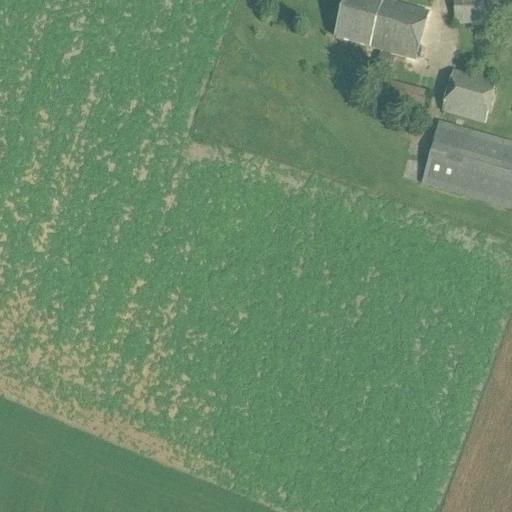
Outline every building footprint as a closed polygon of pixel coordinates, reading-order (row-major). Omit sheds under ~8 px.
[(345,0),(335,39),(370,49),(415,62),(429,13),(386,1),(382,0),(345,0)] [(511,0),(453,0),(454,25),(511,25),(511,0)] [(380,65),(391,68),(394,59),(383,56),(380,65)] [(485,125),(488,118),(495,91),(497,83),(454,71),(441,113),(485,125)] [(420,120),(428,92),(388,81),(380,111),(420,120)] [(511,142),(439,122),(421,186),(511,211),(511,142)]
